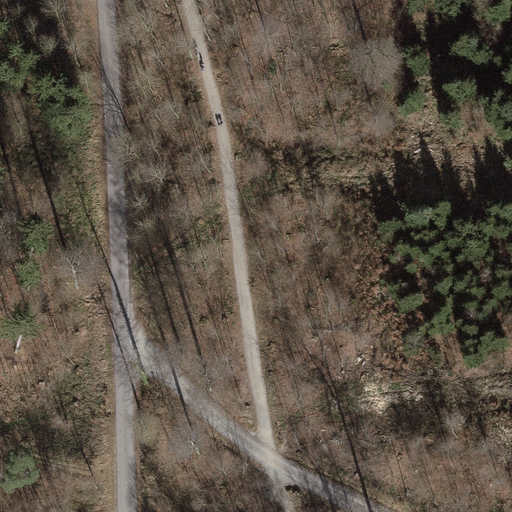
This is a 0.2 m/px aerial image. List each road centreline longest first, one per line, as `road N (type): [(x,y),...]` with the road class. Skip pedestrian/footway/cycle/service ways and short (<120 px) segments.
road 1 (unclassified): [(136,511),(109,0)]
road 2 (track): [(368,511),(275,466),(131,335)]
